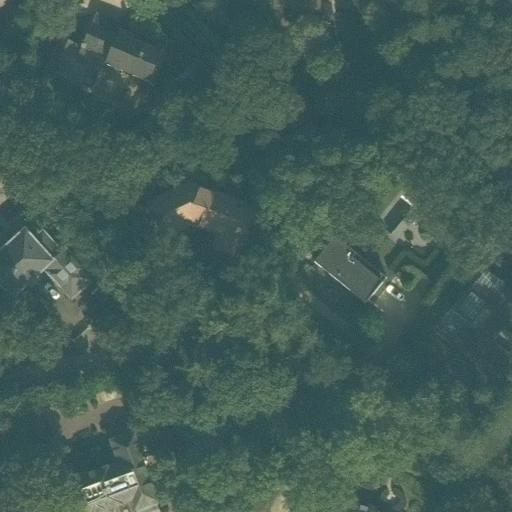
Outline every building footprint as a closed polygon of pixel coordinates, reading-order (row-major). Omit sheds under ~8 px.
[(293,0),(294,12),(320,10),(319,0),(293,0)] [(142,109),(165,51),(75,16),(53,74),(142,109)] [(211,250),(241,260),(260,206),(183,179),(149,203),(162,237),(193,226),(217,235),(211,250)] [(412,215),(431,227),(438,216),(420,203),(412,215)] [(74,302),(97,279),(38,218),(0,254),(0,287),(14,303),(46,272),(74,302)] [(318,261),(368,303),(388,280),(337,238),(318,261)] [(449,346),(476,367),(511,320),(511,287),(484,266),(450,310),(467,323),(449,346)] [(145,511),(160,508),(134,414),(101,423),(110,453),(83,461),(97,511),(145,511)] [(384,511),(377,508),(365,503),(350,502),(315,507),(316,511),(384,511)]
